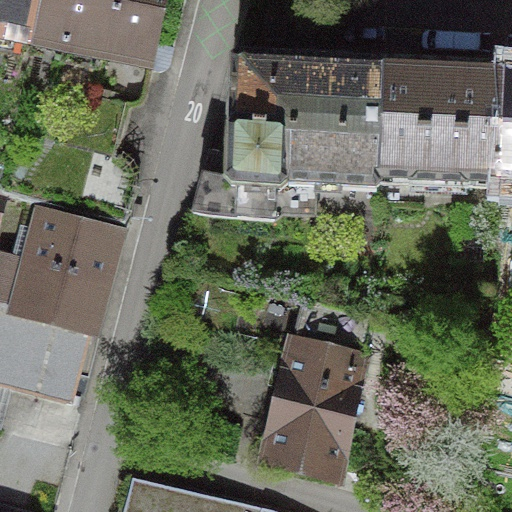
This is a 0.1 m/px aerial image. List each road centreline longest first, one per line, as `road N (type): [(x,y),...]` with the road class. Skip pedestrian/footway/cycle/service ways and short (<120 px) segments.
road 1 (residential): [(219,0),(104,452)]
road 2 (residential): [(331,511),(104,452)]
road 3 (residential): [(511,40),(314,30)]
